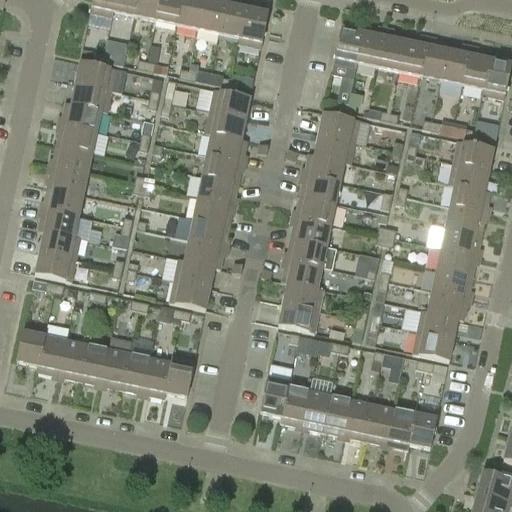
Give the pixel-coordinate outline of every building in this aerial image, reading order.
[(112,22),(116,0),(93,0),(90,18),(112,22)] [(116,0),(112,22),(113,16),(134,21),(138,0),(116,0)] [(138,0),(134,21),(155,25),(160,0),(138,0)] [(160,0),(155,25),(176,29),(182,0),(160,0)] [(182,0),(176,29),(197,34),(204,0),(182,0)] [(217,0),(204,0),(197,34),(218,38),(226,2),(217,0)] [(238,49),(246,13),(247,6),(226,2),(218,38),(239,42),(238,48),(238,49)] [(246,13),(238,49),(260,53),(268,17),(247,12),(248,6),(247,6),(246,13)] [(355,73),(364,31),(363,31),(362,37),(341,32),(333,68),(355,73)] [(364,31),(355,73),(357,67),(377,72),(385,35),(364,31)] [(385,35),(377,72),(398,76),(406,40),(385,35)] [(406,40),(398,76),(419,80),(427,44),(406,40)] [(427,44),(419,80),(441,85),(448,49),(427,44)] [(104,58),(102,67),(111,69),(111,68),(123,71),(125,62),(113,60),(115,47),(108,45),(105,58),(104,58)] [(448,49),(441,85),(462,89),(469,53),(448,49)] [(469,53),(462,89),(482,94),(481,100),(482,100),(490,58),(469,53)] [(102,67),(104,58),(96,56),(94,65),(102,67)] [(490,58),(482,100),(503,104),(511,68),(490,64),(491,58),(490,58)] [(146,67),(155,69),(156,61),(148,59),(146,67)] [(144,75),(146,67),(138,65),(136,73),(144,75)] [(127,77),(115,75),(79,67),(75,89),(111,96),(123,98),(127,77)] [(146,67),(144,75),(153,77),(155,69),(146,67)] [(187,84),(188,76),(181,74),(179,82),(187,84)] [(188,76),(187,84),(208,89),(210,77),(198,75),(197,78),(188,76)] [(210,77),(208,89),(221,92),(229,94),(231,84),(223,82),(223,80),(210,77)] [(231,84),(229,94),(237,95),(239,85),(231,84)] [(163,107),(172,109),(176,87),(168,85),(163,107)] [(111,96),(75,89),(70,109),(64,108),(64,109),(106,117),(111,96)] [(209,117),(245,124),(250,102),(214,95),(209,117)] [(149,104),(157,106),(159,98),(151,96),(149,104)] [(157,106),(149,104),(147,113),(156,115),(157,106)] [(172,109),(163,107),(161,120),(170,122),(172,109)] [(345,118),(347,108),(339,107),(338,116),(345,118)] [(347,108),(345,118),(355,120),(357,110),(347,108)] [(60,130),(96,137),(100,117),(106,118),(106,117),(64,109),(60,130)] [(241,145),(245,124),(209,117),(204,138),(247,146),(241,145)] [(388,126),(389,118),(381,117),(380,125),(388,126)] [(323,118),(318,140),(354,147),(359,125),(323,118)] [(389,118),(388,126),(397,128),(399,120),(389,118)] [(430,135),(433,123),(424,121),(422,133),(430,135)] [(433,123),(430,135),(451,140),(454,127),(433,123)] [(454,127),(451,140),(464,143),(472,145),(474,135),(465,133),(466,130),(454,127)] [(55,151),(92,158),(96,137),(60,130),(55,151)] [(474,135),(472,145),(481,147),(483,137),(474,135)] [(140,146),(148,148),(150,139),(142,138),(140,146)] [(206,160),(242,168),(247,146),(204,138),(210,139),(206,160)] [(308,159),(350,168),(354,147),(318,140),(314,160),(308,159)] [(148,148),(140,146),(138,155),(146,157),(148,148)] [(487,175),(488,175),(493,154),(457,146),(452,168),(487,175)] [(266,159),(268,150),(258,148),(256,158),(266,159)] [(392,155),(400,157),(402,149),(394,148),(392,155)] [(154,149),(152,158),(161,160),(163,151),(154,149)] [(406,158),(415,160),(416,152),(408,150),(406,158)] [(51,172),(87,180),(92,158),(55,151),(51,172)] [(392,155),(386,154),(381,153),(379,162),(399,166),(400,157),(392,155)] [(295,166),(296,157),(287,154),(285,164),(295,166)] [(415,160),(406,158),(404,167),(413,169),(415,160)] [(350,168),(308,159),(303,181),(339,188),(344,168),(350,169),(350,168)] [(201,181),(238,189),(242,168),(206,160),(201,181)] [(397,170),(387,168),(385,176),(395,178),(397,170)] [(448,189),(490,198),(490,197),(484,196),(488,175),(487,175),(452,168),(448,189)] [(46,193),(83,200),(87,180),(51,172),(46,193)] [(134,189),(142,191),(144,182),(135,180),(134,189)] [(197,202),(233,210),(238,189),(201,181),(197,202)] [(299,202),(335,209),(339,188),(303,181),(299,202)] [(142,191),(151,193),(153,184),(144,182),(142,191)] [(142,191),(134,189),(132,197),(140,199),(142,191)] [(449,211),(485,219),(490,198),(448,189),(453,191),(449,211)] [(142,191),(140,199),(149,201),(151,193),(142,191)] [(397,200),(406,202),(407,194),(399,192),(397,200)] [(48,215),(78,221),(83,200),(46,193),(42,214),(48,215)] [(381,207),(390,209),(391,200),(383,198),(381,207)] [(406,202),(397,200),(395,208),(404,210),(406,202)] [(192,223),(229,231),(233,210),(197,202),(192,223)] [(294,223),(330,230),(335,209),(299,202),(294,223)] [(445,232),(481,240),(485,219),(449,211),(445,232)] [(37,235),(80,244),(80,243),(74,242),(78,221),(48,215),(42,214),(37,235)] [(379,219),(377,226),(385,228),(387,220),(379,219)] [(122,231),(130,232),(132,224),(124,222),(122,231)] [(188,244),(224,252),(229,231),(192,223),(188,244)] [(290,244),(326,251),(330,230),(294,223),(290,244)] [(138,225),(136,235),(145,237),(147,227),(138,225)] [(130,232),(122,231),(120,240),(128,242),(130,232)] [(377,240),(385,242),(387,233),(379,232),(377,240)] [(440,254),(476,261),(481,240),(445,232),(440,254)] [(385,242),(395,244),(396,235),(387,233),(385,242)] [(39,257),(75,265),(80,244),(37,235),(37,236),(43,237),(39,257)] [(111,251),(126,254),(128,242),(120,240),(113,238),(111,251)] [(385,242),(377,240),(375,250),(381,251),(383,251),(385,242)] [(385,242),(383,251),(393,252),(395,244),(385,242)] [(178,264),(220,273),(224,252),(188,244),(184,265),(178,264)] [(285,265),(322,273),(326,251),(290,244),(285,265)] [(436,275),(472,282),(476,261),(440,254),(436,275)] [(75,265),(39,257),(34,279),(70,287),(75,265)] [(366,282),(374,284),(378,263),(370,262),(366,282)] [(220,274),(220,273),(178,264),(173,285),(209,293),(214,273),(220,274)] [(113,273),(121,275),(123,267),(115,265),(113,273)] [(281,286),(323,295),(323,294),(317,293),(322,273),(285,265),(281,286)] [(240,279),(243,269),(233,267),(231,277),(240,279)] [(127,276),(136,278),(137,270),(129,268),(127,276)] [(121,275),(113,273),(111,282),(120,283),(121,275)] [(269,285),(271,276),(262,273),(260,282),(269,285)] [(431,296),(467,303),(472,282),(436,275),(431,296)] [(136,278),(127,276),(125,285),(134,287),(136,278)] [(379,285),(388,287),(390,279),(381,277),(379,285)] [(33,293),(46,295),(53,297),(55,289),(34,285),(33,293)] [(209,293),(173,285),(169,307),(205,315),(209,293)] [(388,287),(379,285),(377,294),(387,296),(388,287)] [(282,308),(318,316),(323,295),(281,286),(281,287),(286,288),(282,308)] [(55,289),(53,297),(62,299),(63,291),(55,289)] [(95,307),(97,298),(90,296),(88,305),(95,307)] [(421,316),(463,324),(467,303),(431,296),(427,316),(421,315),(421,316)] [(97,298),(95,307),(105,309),(107,300),(97,298)] [(138,316),(140,307),(132,305),(130,314),(138,316)] [(140,307),(138,316),(147,318),(149,309),(140,307)] [(318,316),(282,308),(277,330),(314,338),(318,316)] [(180,324),(182,315),(174,314),(173,322),(180,324)] [(182,315),(180,324),(189,326),(190,317),(182,315)] [(357,324),(365,326),(367,318),(358,316),(357,324)] [(463,325),(463,324),(421,316),(416,337),(453,344),(457,324),(463,325)] [(370,327),(379,329),(381,321),(372,319),(370,327)] [(365,326),(357,324),(355,333),(363,335),(365,326)] [(379,329),(370,327),(368,336),(377,338),(379,329)] [(36,376),(45,334),(24,330),(16,366),(37,370),(36,376)] [(45,334),(36,376),(58,381),(65,345),(45,340),(46,334),(45,334)] [(453,344),(416,337),(412,358),(448,366),(453,344)] [(296,348),(298,340),(290,338),(288,346),(296,348)] [(296,348),(295,355),(316,360),(320,344),(298,340),(296,348)] [(65,345),(58,381),(79,385),(86,349),(65,345)] [(339,358),(341,349),(332,347),(330,356),(339,358)] [(86,349),(79,385),(100,390),(108,353),(86,349)] [(341,349),(339,358),(348,359),(349,351),(341,349)] [(108,353),(100,390),(121,394),(129,358),(108,353)] [(381,367),(383,358),(374,356),(372,365),(381,367)] [(129,358),(121,394),(142,399),(150,362),(129,358)] [(383,358),(381,367),(390,369),(392,359),(383,358)] [(150,362),(142,399),(163,403),(172,361),(171,361),(170,367),(150,362)] [(172,361),(163,403),(164,403),(165,397),(186,402),(194,366),(172,361)] [(423,375),(425,367),(417,365),(415,373),(423,375)] [(285,382),(288,372),(268,367),(265,378),(285,382)] [(425,367),(423,375),(432,377),(434,368),(425,367)] [(280,427),(289,385),(267,381),(259,417),(280,421),(279,427),(280,427)] [(289,385),(280,427),(301,432),(309,396),(288,391),(289,385)] [(309,396),(301,432),(322,436),(330,400),(309,396)] [(330,400),(322,436),(343,441),(351,405),(330,400)] [(351,405),(343,441),(364,445),(372,409),(351,405)] [(372,409),(364,445),(385,450),(393,414),(372,409)] [(393,414),(385,450),(407,454),(415,412),(413,418),(393,414)] [(437,417),(415,412),(407,454),(407,455),(409,449),(430,453),(437,417)] [(511,443),(505,441),(499,463),(511,466),(511,443)] [(473,497),(506,504),(511,483),(478,474),(473,497)] [(469,511),(504,511),(506,504),(473,497),(469,511)]
